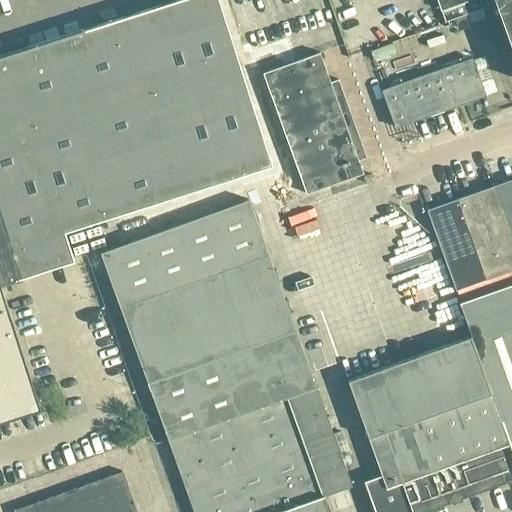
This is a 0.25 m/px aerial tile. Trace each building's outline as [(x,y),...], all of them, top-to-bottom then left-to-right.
[(0,283),(73,259),(64,231),(271,164),(218,0),(170,0),(0,55),(0,421),(40,408),(40,407),(39,407),(0,286),(0,283)] [(464,0),(437,0),(440,9),(464,0)] [(444,20),(482,7),(479,0),(464,0),(440,9),(444,20)] [(511,0),(494,0),(511,49),(511,0)] [(495,49),(504,47),(499,25),(490,27),(495,49)] [(366,157),(338,79),(330,81),(320,52),(263,72),(306,193),(363,172),(358,160),(366,157)] [(485,94),(472,57),(382,89),(395,126),(485,94)] [(374,180),(371,174),(364,176),(367,183),(374,180)] [(511,177),(498,183),(511,222),(511,177)] [(511,237),(493,185),(426,208),(455,290),(511,269),(511,237)] [(296,328),(269,253),(249,198),(101,251),(193,511),(330,511),(324,494),(352,485),(296,328)] [(511,282),(458,302),(511,451),(511,282)] [(511,453),(470,335),(347,379),(381,474),(363,480),(374,511),(423,511),(425,511),(449,503),(459,507),(463,498),(494,487),(511,480),(511,453)] [(137,511),(122,470),(14,509),(14,511),(137,511)]
